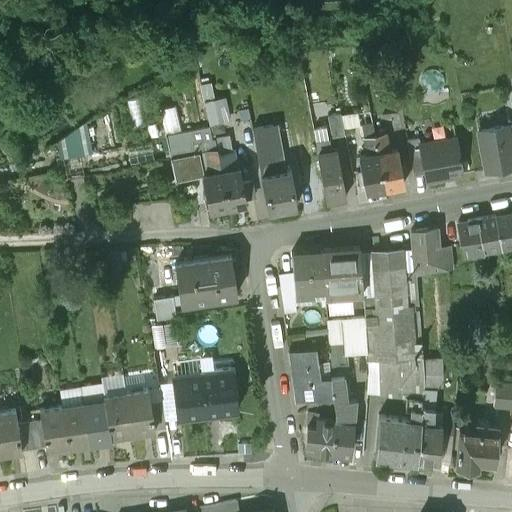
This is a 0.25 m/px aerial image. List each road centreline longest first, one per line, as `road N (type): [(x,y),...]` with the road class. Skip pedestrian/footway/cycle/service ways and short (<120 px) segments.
road 1 (residential): [(511,190),(257,243),(290,477)]
road 2 (residential): [(290,477),(75,484),(0,495)]
road 3 (residential): [(511,495),(290,477)]
